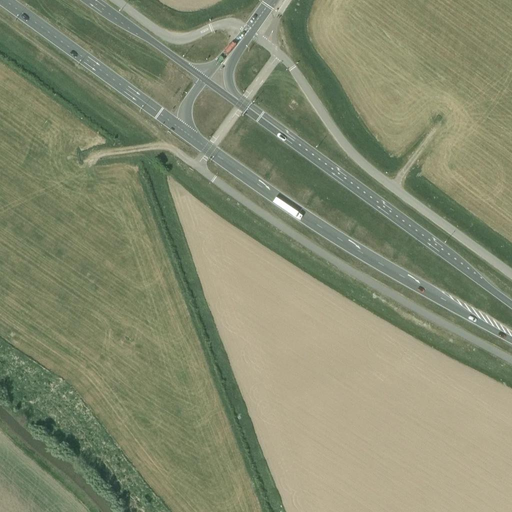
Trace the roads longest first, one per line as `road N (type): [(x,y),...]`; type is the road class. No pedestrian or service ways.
road 1 (unclassified): [(196,166),(311,247),(511,361)]
road 2 (primary): [(208,150),(362,257),(511,341)]
road 3 (primary): [(511,306),(240,106)]
road 4 (unclassified): [(511,274),(362,164),(278,54)]
road 5 (primary): [(2,0),(183,131)]
road 6 (unclassified): [(247,32),(224,23),(171,40),(112,0)]
road 7 (primary): [(204,80),(89,0)]
